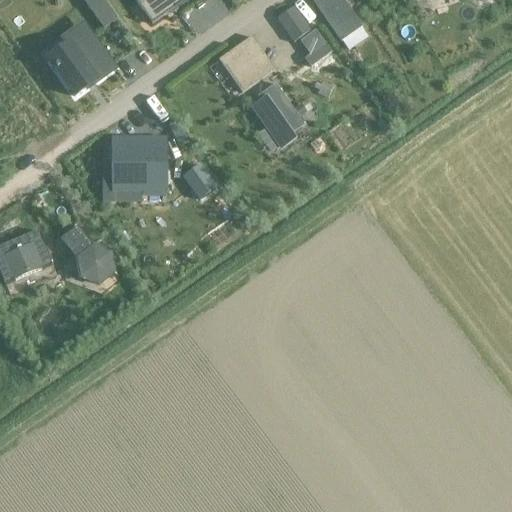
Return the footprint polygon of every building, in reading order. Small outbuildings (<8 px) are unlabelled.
[(138,0),(135,2),(152,26),(175,10),(176,10),(190,0),(138,0)] [(341,0),(320,0),(315,4),(331,27),(351,13),(341,0)] [(107,6),(94,16),(104,29),(117,20),(107,6)] [(275,23),(289,42),(308,29),(294,9),(275,23)] [(252,39),(219,62),(231,78),(263,55),(252,39)] [(326,44),(304,59),(310,68),(332,53),(326,44)] [(72,45),(49,61),(75,99),(114,71),(98,48),(82,59),(72,45)] [(263,55),(231,78),(242,95),(275,72),(263,55)] [(266,101),(253,110),(281,149),(294,140),(291,136),(304,127),(275,86),(262,95),(266,101)] [(114,142),(114,193),(143,193),(143,197),(161,197),(161,193),(165,193),(165,142),(114,142)] [(206,177),(190,188),(200,202),(216,190),(206,177)] [(79,230),(62,243),(77,263),(80,281),(99,289),(114,276),(111,257),(94,250),(79,230)] [(36,234),(0,248),(0,279),(3,287),(50,267),(36,234)]
